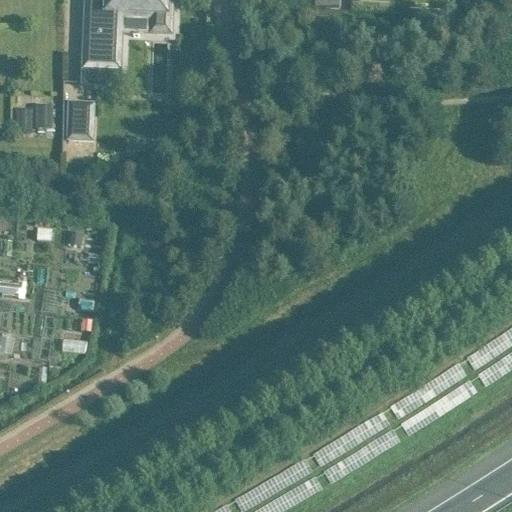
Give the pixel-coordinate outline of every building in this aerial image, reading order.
[(86,0),(84,69),(119,70),(121,15),(152,16),(151,29),(156,35),(165,35),(170,30),(171,0),(86,0)] [(45,124),(65,124),(65,101),(48,100),(48,105),(31,105),(31,127),(45,127),(45,124)] [(66,142),(92,143),(94,105),(68,103),(66,142)] [(71,236),(71,248),(81,248),(82,236),(71,236)] [(41,292),(41,279),(13,277),(12,290),(41,292)] [(91,313),(88,327),(105,329),(107,316),(91,313)] [(14,333),(14,350),(39,351),(40,334),(14,333)]
